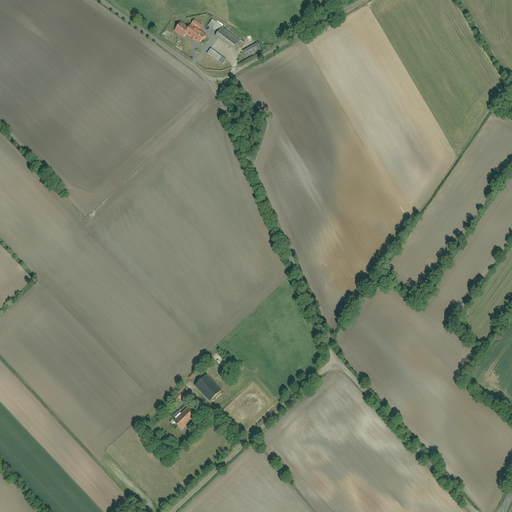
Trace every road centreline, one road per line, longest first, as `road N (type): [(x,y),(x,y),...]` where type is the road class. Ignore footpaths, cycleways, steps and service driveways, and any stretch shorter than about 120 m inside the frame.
road 1 (unclassified): [(331,367),(213,86),(100,0)]
road 2 (unclassified): [(168,511),(331,367)]
road 3 (unclassified): [(474,511),(348,372),(331,367)]
road 4 (track): [(231,74),(363,0)]
